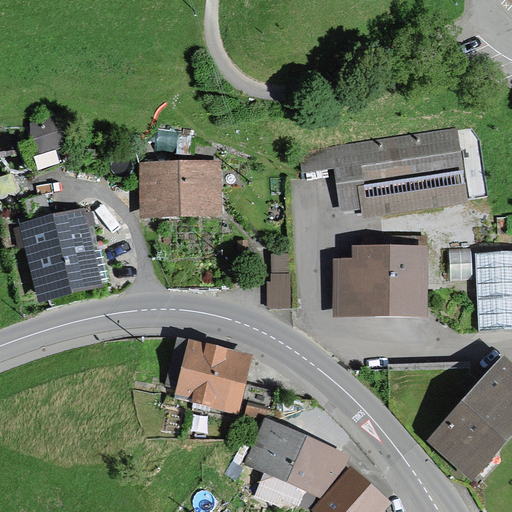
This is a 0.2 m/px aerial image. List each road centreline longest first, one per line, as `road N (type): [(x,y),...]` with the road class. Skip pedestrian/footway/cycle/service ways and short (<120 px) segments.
road 1 (tertiary): [(0,346),(148,309),(249,326),(344,390),(440,511)]
road 2 (track): [(210,0),(225,61),(272,92),(479,28)]
